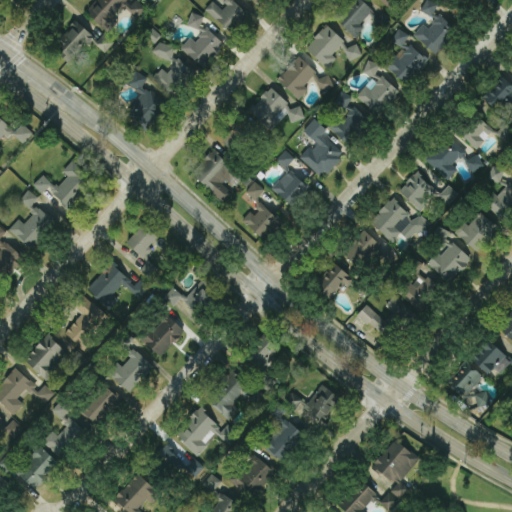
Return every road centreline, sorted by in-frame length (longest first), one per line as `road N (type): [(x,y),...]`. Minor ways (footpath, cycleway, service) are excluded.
road 1 (residential): [(66,511),(511,19)]
road 2 (secondary): [(0,76),(137,184),(259,300),(386,404),(511,482)]
road 3 (secondary): [(511,456),(402,386),(60,93)]
road 4 (residential): [(0,336),(311,0)]
road 5 (residential): [(287,511),(511,265)]
